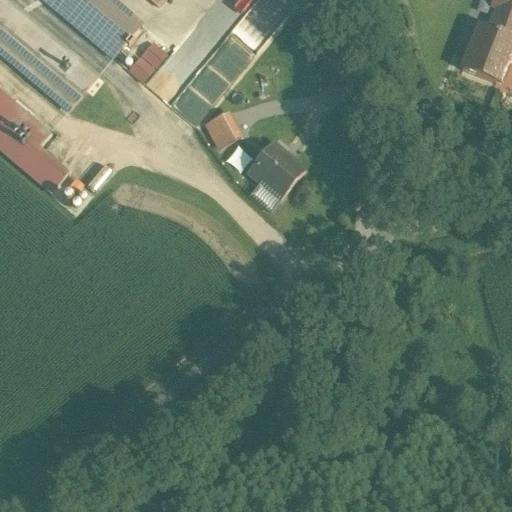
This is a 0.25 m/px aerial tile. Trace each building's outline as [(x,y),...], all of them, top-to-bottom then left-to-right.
[(99,82),(1,0),(0,0),(0,61),(67,118),(99,82)] [(144,24),(114,0),(37,0),(112,62),(144,24)] [(147,0),(158,9),(165,0),(147,0)] [(497,9),(489,32),(508,39),(511,30),(511,0),(497,0),(495,9),(497,9)] [(511,57),(511,40),(508,39),(489,32),(480,28),(462,73),(496,86),(506,59),(511,61),(511,57)] [(304,176),(268,149),(245,180),(280,207),(304,176)]
